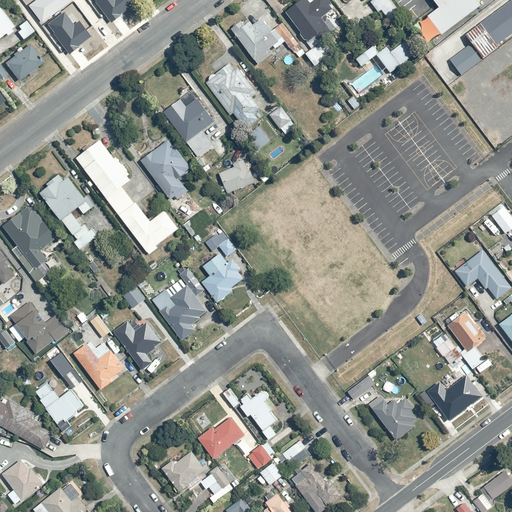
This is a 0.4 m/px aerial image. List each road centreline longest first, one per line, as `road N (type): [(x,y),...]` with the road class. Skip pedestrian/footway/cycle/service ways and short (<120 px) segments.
road 1 (residential): [(152,511),(122,471),(122,433),(264,328),(397,501)]
road 2 (residential): [(201,0),(0,150)]
road 3 (residential): [(397,501),(511,415)]
